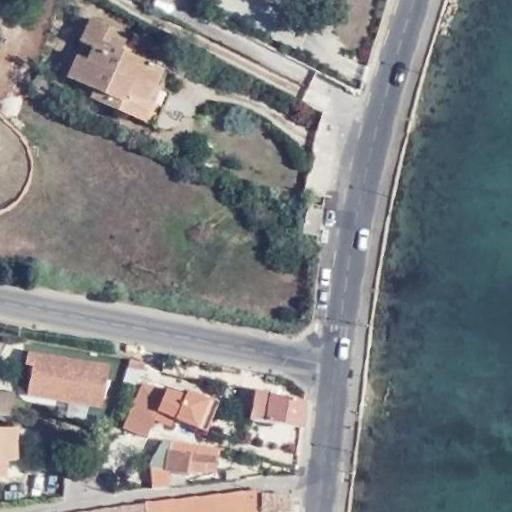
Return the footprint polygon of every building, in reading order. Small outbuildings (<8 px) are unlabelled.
[(82,93),(167,132),(183,95),(171,89),(177,73),(135,54),(139,43),(98,23),(86,48),(101,55),(97,67),(80,59),(71,81),(85,87),(82,93)] [(56,81),(38,74),(32,90),(48,98),(56,81)] [(329,217),(315,212),(308,237),(322,241),(329,217)] [(58,378),(62,360),(26,353),(25,363),(34,365),(28,395),(66,402),(70,380),(58,378)] [(146,362),(130,359),(129,367),(144,370),(146,362)] [(108,367),(62,360),(58,378),(70,380),(66,402),(103,408),(108,367)] [(305,402),(240,381),(238,409),(284,424),(301,430),(305,402)] [(199,423),(209,392),(203,390),(200,391),(189,388),(185,390),(144,383),(123,424),(147,437),(157,418),(160,409),(177,414),(199,423)] [(13,390),(0,391),(0,410),(12,410),(12,405),(17,405),(13,390)] [(220,397),(209,392),(199,423),(209,427),(220,397)] [(171,424),(177,414),(160,409),(157,418),(171,424)] [(15,449),(15,419),(0,418),(0,468),(6,469),(6,451),(15,449)] [(220,449),(203,445),(177,441),(164,438),(153,456),(152,462),(150,483),(170,481),(172,471),(186,474),(186,472),(202,475),(203,471),(215,473),(220,449)] [(290,511),(290,499),(262,493),(261,488),(106,504),(76,507),(77,511),(290,511)]
